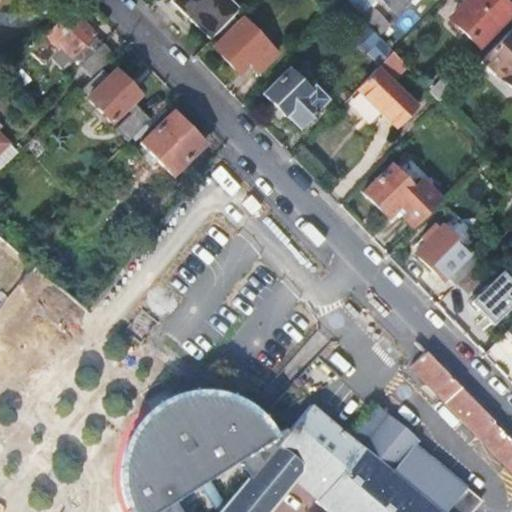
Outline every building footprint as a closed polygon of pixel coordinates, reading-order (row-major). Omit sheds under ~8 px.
[(171,0),(167,4),(207,45),(238,12),(226,0),(171,0)] [(345,0),(342,4),(356,19),(368,6),(361,0),(345,0)] [(379,0),(376,0),(363,18),(384,34),(398,14),(379,0)] [(494,0),(469,0),(448,22),(475,47),(508,13),(494,0)] [(74,8),(47,34),(43,30),(28,45),(43,62),(63,43),(74,56),(98,33),(74,8)] [(277,59),(242,22),(212,50),(239,78),(250,68),(258,77),(277,59)] [(379,60),(392,46),(367,23),(354,37),(379,60)] [(479,62),(511,93),(511,28),(479,62)] [(101,40),(79,61),(95,77),(102,69),(116,56),(101,40)] [(472,69),(511,108),(511,93),(479,62),(472,69)] [(347,100),(370,124),(382,112),(398,127),(418,107),(378,68),(347,100)] [(81,90),(113,122),(140,96),(117,72),(111,78),(102,69),(95,77),(81,90)] [(262,97),(276,109),(281,114),(282,115),(283,114),(296,127),(300,123),(321,101),(322,100),(309,87),(305,90),(287,72),(262,97)] [(138,106),(117,126),(130,140),(151,120),(138,106)] [(272,113),(277,118),(281,114),(276,109),(272,113)] [(206,144),(175,113),(144,143),(174,175),(206,144)] [(313,151),(343,183),(368,160),(337,128),(313,151)] [(0,149),(9,141),(0,132),(0,149)] [(414,229),(441,200),(421,181),(413,189),(393,171),(390,167),(362,196),(388,221),(396,213),(414,229)] [(190,176),(196,181),(199,177),(193,172),(190,176)] [(0,237),(16,251),(26,241),(0,219),(0,237)] [(424,246),(412,257),(439,285),(442,282),(451,291),(474,267),(458,250),(444,236),(440,232),(437,234),(424,246)] [(0,255),(7,262),(16,251),(0,237),(0,255)] [(0,386),(15,399),(88,311),(34,266),(25,276),(17,285),(47,311),(20,343),(0,326),(0,386)] [(511,287),(492,268),(460,300),(482,322),(511,292),(511,287)] [(511,325),(503,335),(511,344),(508,348),(511,351),(511,325)] [(511,471),(511,439),(427,351),(413,365),(511,471)] [(265,511),(295,477),(320,498),(318,501),(330,511),(472,511),(483,499),(417,444),(421,438),(378,403),(350,433),(312,402),(288,431),(285,428),(274,434),(274,433),(271,429),(268,424),(265,420),(262,417),(258,413),(253,409),(248,405),(239,399),(233,396),(226,394),(221,392),(214,390),(206,389),(200,389),(190,390),(179,393),(170,397),(162,402),(153,409),(147,416),(140,425),(136,429),(131,436),(128,443),(125,453),(123,463),(122,470),(122,479),(123,487),(124,492),(126,499),(134,496),(145,511),(265,511)]
